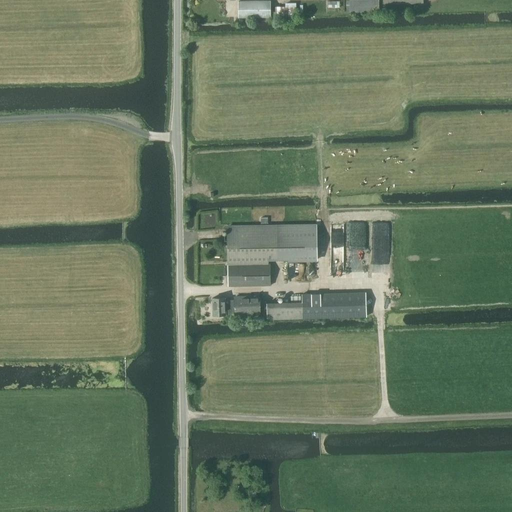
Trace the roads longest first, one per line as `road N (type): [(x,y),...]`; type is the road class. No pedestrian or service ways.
road 1 (tertiary): [(183,511),(178,0)]
road 2 (track): [(386,420),(378,285),(324,286),(319,131)]
road 3 (track): [(511,414),(334,420),(182,413)]
